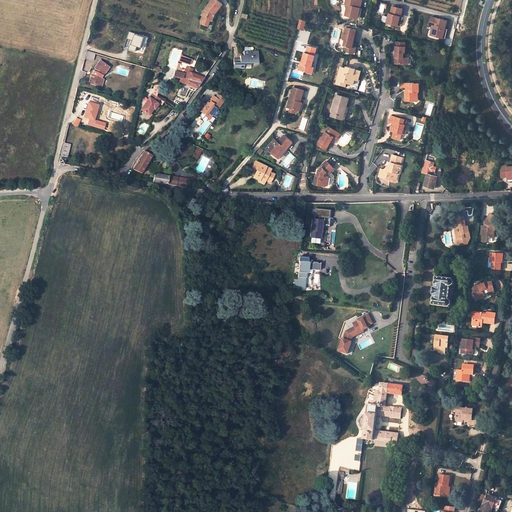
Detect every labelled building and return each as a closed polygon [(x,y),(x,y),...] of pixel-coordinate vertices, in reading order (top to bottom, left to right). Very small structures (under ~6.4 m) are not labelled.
[(216,13),(223,4),(217,0),(211,0),(206,8),(204,11),(200,23),(208,25),(210,20),(212,21),(214,16),(213,15),(214,13),(216,13)] [(361,8),(362,0),(346,0),(345,4),(348,5),(345,15),(360,19),(363,8),(361,8)] [(387,23),(401,26),(404,17),(401,16),(403,9),(393,6),(391,14),(389,13),(387,23)] [(448,20),(432,16),(430,26),(434,26),(432,35),(446,38),(449,29),(446,28),(448,20)] [(304,30),(306,21),(305,20),(303,27),(298,26),(298,28),(304,30)] [(357,30),(346,27),(343,39),(345,40),(344,45),(351,47),(353,47),(357,30)] [(133,40),(136,33),(130,31),(127,38),(133,40)] [(147,43),(149,37),(140,34),(139,34),(136,33),(133,40),(132,43),(131,43),(129,49),(136,51),(138,45),(142,47),(142,46),(145,47),(146,43),(147,43)] [(397,57),(397,63),(404,63),(407,63),(408,62),(408,58),(406,57),(404,57),(404,51),(406,51),(406,46),(405,46),(405,42),(396,42),(396,57),(397,57)] [(305,54),(302,65),(301,65),(300,71),(309,74),(311,68),(312,68),(315,57),(317,49),(309,47),(307,54),(305,54)] [(85,57),(93,60),(95,53),(86,50),(85,57)] [(257,63),(257,51),(244,51),(244,56),(240,56),(240,59),(234,59),(234,68),(244,68),(244,64),(252,64),(252,63),(257,63)] [(101,60),(94,67),(95,69),(93,73),(92,74),(90,81),(91,83),(99,85),(100,84),(102,79),(101,78),(103,73),(104,73),(110,67),(103,62),(101,61),(101,60)] [(196,88),(203,78),(207,72),(193,66),(190,72),(185,70),(184,73),(175,71),(173,75),(179,77),(179,79),(181,80),(182,81),(186,83),(186,84),(196,88)] [(336,83),(346,86),(347,82),(352,84),(354,84),(357,74),(355,73),(357,68),(347,66),(346,68),(341,66),(336,83)] [(358,89),(359,84),(361,79),(359,79),(362,70),(357,68),(355,73),(357,74),(354,84),(352,84),(347,82),(346,86),(358,89)] [(418,97),(418,92),(420,92),(420,83),(415,83),(415,82),(403,82),(403,87),(407,87),(407,89),(408,89),(408,92),(407,92),(406,92),(406,96),(409,96),(409,101),(415,100),(418,97)] [(290,99),(289,99),(288,104),(289,105),(290,107),(290,108),(300,111),(302,103),(301,102),(304,90),(293,87),(290,99)] [(223,103),(226,100),(219,94),(216,98),(221,102),(223,103)] [(334,106),(333,112),(345,116),(347,106),(350,97),(338,94),(335,103),(336,103),(336,106),(334,106)] [(96,104),(97,98),(90,96),(89,101),(88,101),(86,107),(85,111),(84,116),(88,118),(87,123),(98,127),(100,121),(93,119),(96,110),(98,104),(96,104)] [(160,98),(157,96),(154,100),(149,97),(141,109),(144,111),(149,115),(150,113),(153,108),(154,109),(158,104),(157,103),(160,98)] [(205,108),(202,112),(207,116),(209,114),(211,115),(215,110),(216,109),(221,102),(216,98),(214,96),(212,99),(212,100),(210,104),(209,103),(207,105),(206,104),(204,107),(205,108)] [(153,116),(150,113),(149,115),(144,111),(140,117),(148,123),(153,116)] [(408,119),(392,114),(390,121),(396,123),(395,126),(394,125),(393,130),(394,130),(393,133),(395,137),(398,138),(402,135),(403,133),(404,133),(405,129),(404,128),(405,124),(407,124),(408,119)] [(326,131),(321,141),(320,140),(318,144),(327,149),(332,140),(331,139),(333,136),(333,135),(335,136),(338,136),(340,132),(330,126),(327,131),(326,131)] [(336,142),(338,138),(341,133),(340,132),(338,136),(335,136),(333,135),(333,136),(331,139),(332,140),(336,142)] [(276,155),(284,146),(288,149),(293,142),(285,135),(279,142),(276,139),(268,147),(276,155)] [(64,164),(65,159),(67,159),(70,144),(64,142),(62,149),(59,162),(64,164)] [(279,159),(288,149),(284,146),(276,155),(275,156),(279,159)] [(197,147),(192,157),(198,159),(202,149),(197,147)] [(141,173),(152,156),(144,150),(141,153),(139,155),(137,157),(135,160),(133,164),(132,167),(131,169),(133,170),(141,173)] [(397,173),(399,168),(400,169),(401,169),(403,165),(401,165),(404,157),(393,154),(390,165),(384,169),(382,168),(380,174),(384,175),(383,177),(391,179),(391,178),(397,179),(399,173),(397,173)] [(327,179),(327,175),(328,172),(328,171),(330,171),(334,166),(327,160),(321,165),(322,166),(319,169),(318,174),(316,174),(315,182),(320,182),(320,184),(325,185),(328,183),(329,179),(327,179)] [(422,172),(427,173),(424,185),(434,188),(437,176),(430,174),(431,170),(432,166),(433,163),(426,160),(422,172)] [(267,182),(270,181),(273,177),(272,173),(269,172),(270,169),(255,161),(252,167),(257,169),(255,171),(253,177),(259,180),(260,178),(264,180),(267,182)] [(511,167),(507,168),(507,166),(503,167),(503,171),(502,171),(501,171),(502,178),(507,177),(511,177),(511,167)] [(175,185),(176,177),(155,173),(152,181),(175,185)] [(186,187),(187,179),(176,177),(175,185),(186,187)] [(323,218),(329,218),(330,211),(316,209),(314,219),(312,219),(309,237),(320,239),(323,218)] [(493,238),(494,230),(492,229),(496,225),(497,226),(500,222),(501,222),(498,219),(498,218),(492,213),(485,222),(485,226),(485,227),(485,230),(483,230),(481,231),(481,233),(483,235),(482,241),(487,241),(487,237),(493,238)] [(470,238),(467,226),(465,227),(463,217),(456,218),(458,228),(459,228),(460,234),(458,234),(460,245),(466,244),(467,244),(468,243),(469,242),(469,241),(469,239),(470,238)] [(490,258),(490,262),(492,262),(492,269),(500,269),(501,262),(501,258),(502,258),(502,253),(491,253),(490,258)] [(321,263),(300,262),(298,279),(295,279),(294,286),(304,288),(308,269),(320,270),(321,263)] [(434,295),(432,305),(449,307),(452,305),(452,302),(450,299),(449,299),(450,286),(452,287),(454,285),(455,281),(453,279),(436,277),(435,288),(433,287),(433,295),(434,295)] [(480,296),(484,294),(483,291),(487,288),(489,292),(495,290),(493,281),(484,283),(481,285),(477,285),(474,286),(475,289),(474,290),(473,294),(476,300),(479,299),(480,296)] [(482,322),(495,324),(496,314),(487,313),(487,314),(487,315),(480,314),(481,313),(474,312),(472,323),(477,324),(477,325),(482,326),(482,322)] [(337,351),(347,354),(353,337),(367,330),(368,326),(373,324),(369,314),(351,321),(354,327),(345,330),(343,338),(340,339),(337,351)] [(436,335),(434,349),(439,350),(445,351),(446,347),(448,347),(448,342),(446,342),(447,337),(436,335)] [(470,340),(463,340),(462,349),(465,349),(464,353),(473,354),(474,350),(473,349),(473,346),(473,344),(480,344),(480,339),(470,338),(470,340)] [(457,370),(457,377),(458,377),(458,381),(468,382),(468,375),(470,375),(473,375),(474,366),(463,365),(463,371),(457,370)] [(377,405),(367,404),(363,439),(377,440),(387,442),(397,443),(399,433),(375,429),(377,415),(401,418),(402,407),(386,405),(388,393),(389,383),(380,382),(377,405)] [(388,393),(402,395),(404,385),(389,383),(388,393)] [(464,409),(455,408),(454,421),(455,422),(461,423),(461,420),(468,421),(467,425),(474,426),(475,424),(476,418),(470,417),(471,410),(466,409),(465,408),(464,409)] [(437,490),(437,495),(447,496),(448,488),(449,476),(445,476),(439,475),(438,485),(437,490)] [(503,501),(487,495),(480,494),(477,503),(483,505),(479,511),(491,511),(493,508),(499,510),(503,501)]
